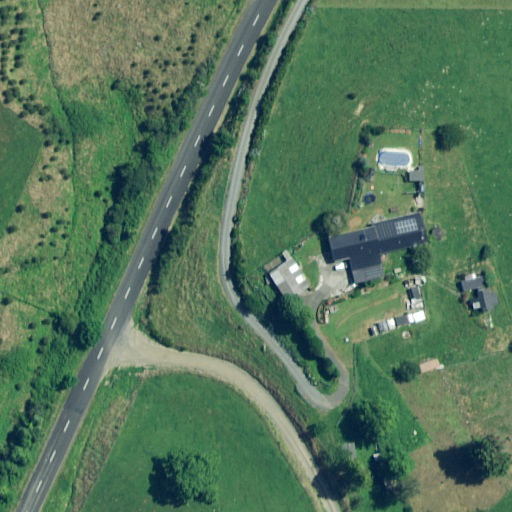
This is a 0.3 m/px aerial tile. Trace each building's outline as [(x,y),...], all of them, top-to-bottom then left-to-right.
[(422,242),(414,211),(368,222),(369,226),(320,237),(326,262),(343,258),(349,284),(380,276),(374,253),(422,242)] [(305,286),(287,257),(262,273),(279,302),(305,286)] [(473,278),(471,270),(460,273),(462,281),(458,282),(460,291),(484,285),(482,276),(473,278)] [(486,288),(474,291),(475,296),(467,297),(470,309),(477,307),(479,313),(491,310),(490,304),(495,303),(493,292),(487,293),(486,288)] [(351,447),(336,447),(336,460),(351,460),(351,447)]
